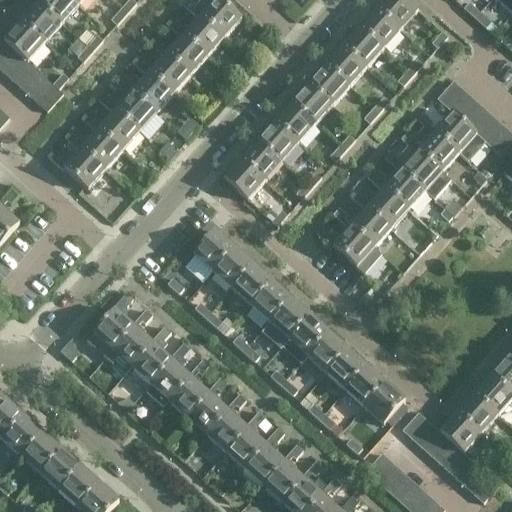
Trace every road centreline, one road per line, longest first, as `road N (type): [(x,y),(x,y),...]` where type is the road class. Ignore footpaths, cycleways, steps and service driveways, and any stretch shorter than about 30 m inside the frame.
road 1 (residential): [(18,375),(197,172)]
road 2 (residential): [(197,172),(349,0)]
road 3 (residential): [(350,311),(197,172)]
road 4 (residential): [(18,375),(166,511)]
